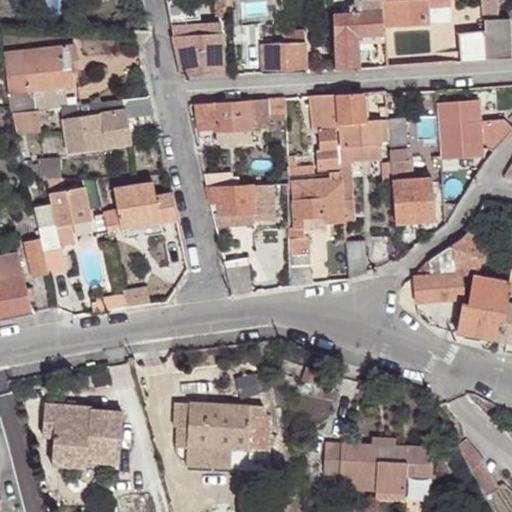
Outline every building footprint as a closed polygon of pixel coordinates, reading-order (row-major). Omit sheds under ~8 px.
[(176,0),(164,0),(167,12),(182,78),(222,76),(220,23),(201,24),(201,18),(186,19),(186,24),(181,22),(176,0)] [(214,0),(215,18),(232,18),(231,0),(214,0)] [(332,6),(335,70),(358,69),(356,35),(383,34),(381,0),(353,0),(354,13),(341,14),(341,6),(332,6)] [(382,0),(384,25),(427,23),(426,0),(382,0)] [(481,0),(483,21),(490,21),(492,21),(492,20),(490,0),(481,0)] [(511,59),(510,19),(492,20),(492,21),(490,21),(483,21),(483,32),(490,31),(504,31),(505,60),(511,59)] [(304,42),(303,30),(283,31),(283,43),(304,42)] [(483,32),(485,61),(505,60),(504,31),(490,31),(483,32)] [(462,63),(485,61),(483,32),(459,33),(460,47),(462,63)] [(283,43),(284,73),(306,72),(304,42),(283,43)] [(259,44),(260,74),(284,73),(283,43),(259,44)] [(11,113),(35,110),(33,90),(65,87),(72,86),(70,71),(69,61),(75,61),(73,45),(5,53),(11,113)] [(448,64),(462,63),(460,47),(447,48),(448,64)] [(60,108),(67,107),(65,87),(33,90),(35,110),(40,110),(60,108)] [(363,115),(362,94),(338,95),(340,126),(375,123),(375,114),(363,115)] [(337,130),(334,95),(309,97),(312,132),(317,132),(319,150),(316,150),(317,169),(337,167),(334,131),(337,130)] [(124,111),(125,117),(151,114),(150,107),(148,98),(123,101),(124,111)] [(285,117),(284,99),(248,101),(196,105),(198,118),(198,129),(216,129),(217,144),(250,142),(250,128),(269,127),(269,120),(285,117)] [(387,122),(387,119),(385,99),(376,99),(378,123),(387,122)] [(124,111),(123,101),(67,107),(60,108),(67,154),(105,148),(103,135),(127,132),(125,117),(124,111)] [(464,124),(480,123),(478,101),(462,102),(464,124)] [(509,136),(511,132),(511,128),(504,121),(480,123),(464,124),(462,102),(438,104),(443,161),(482,158),(482,148),(495,152),(501,144),(509,136)] [(198,118),(196,105),(193,105),(191,106),(190,107),(189,109),(190,112),(191,118),(198,118)] [(11,113),(10,113),(15,135),(40,133),(40,110),(35,110),(11,113)] [(404,117),(387,119),(387,122),(389,142),(390,153),(390,161),(407,160),(404,117)] [(337,146),(340,176),(340,183),(342,201),(348,201),(345,162),(344,146),(389,142),(387,122),(378,123),(375,123),(340,126),(342,146),(340,146),(337,146)] [(129,145),(127,132),(103,135),(105,148),(129,145)] [(344,146),(345,162),(381,159),(380,154),(390,153),(389,142),(344,146)] [(392,181),(390,161),(390,153),(380,154),(381,159),(383,181),(392,181)] [(296,167),(296,156),(286,157),(287,179),(315,177),(314,166),(296,167)] [(511,163),(506,173),(503,179),(511,180),(511,163)] [(45,180),(43,170),(23,170),(26,181),(45,180)] [(232,175),(204,177),(206,188),(206,189),(213,188),(237,187),(237,179),(232,179),(232,175)] [(37,230),(39,239),(43,253),(63,249),(62,244),(76,241),(72,225),(90,221),(83,187),(64,191),(62,179),(47,180),(49,194),(30,198),(37,230)] [(343,221),(343,215),(342,209),(342,201),(340,183),(318,185),(318,179),(292,180),(293,199),(299,199),(299,207),(292,207),(292,228),(303,227),(302,216),(322,215),(323,222),(325,222),(343,221)] [(431,180),(392,183),(395,223),(434,219),(431,180)] [(103,214),(107,230),(119,228),(120,228),(159,222),(159,221),(176,219),(171,197),(156,199),(153,183),(113,189),(117,211),(103,214)] [(274,185),(237,187),(213,188),(214,204),(215,215),(275,211),(274,185)] [(206,189),(206,188),(205,188),(209,205),(214,204),(213,188),(206,189)] [(418,274),(415,277),(416,302),(464,298),(462,274),(478,273),(483,262),(494,267),(501,249),(490,244),(489,246),(486,244),(502,204),(485,201),(481,210),(477,219),(471,228),(465,235),(457,242),(448,249),(439,254),(432,259),(425,266),(418,274)] [(511,205),(508,205),(503,233),(511,235),(506,257),(511,258),(511,205)] [(215,215),(215,223),(276,220),(275,211),(215,215)] [(305,232),(326,231),(325,222),(323,222),(322,215),(302,216),(303,227),(292,228),(289,228),(290,238),(305,238),(305,232)] [(305,238),(290,238),(290,254),(306,253),(305,238)] [(31,277),(48,274),(43,253),(39,239),(23,242),(31,277)] [(345,253),(348,281),(365,274),(364,242),(344,243),(345,253)] [(0,321),(31,316),(22,277),(17,253),(0,257),(0,321)] [(306,253),(290,254),(291,287),(312,285),(311,253),(306,253)] [(240,257),(223,261),(230,290),(231,293),(233,295),(235,296),(240,295),(250,294),(240,257)] [(500,340),(511,283),(473,275),(468,302),(462,301),(457,331),(500,340)] [(511,275),(511,283),(500,340),(511,342),(511,305),(511,303),(511,275)] [(150,306),(147,288),(121,293),(121,294),(124,309),(143,307),(150,306)] [(108,312),(124,309),(121,294),(105,297),(108,312)] [(188,447),(190,404),(179,403),(177,455),(179,462),(188,467),(188,447)] [(249,406),(190,404),(188,447),(228,448),(248,449),(249,421),(249,406)] [(121,414),(50,408),(48,433),(59,434),(58,449),(117,454),(121,414)] [(264,422),(249,421),(248,449),(263,449),(264,422)] [(374,439),(374,448),(396,449),(396,441),(374,439)] [(455,445),(467,467),(475,463),(463,441),(455,445)] [(341,476),(342,446),(327,446),(325,475),(341,476)] [(374,448),(342,446),(341,476),(341,485),(376,488),(376,495),(405,497),(407,467),(416,468),(415,480),(434,480),(435,452),(396,449),(374,448)] [(228,448),(188,447),(188,467),(227,468),(228,448)] [(376,488),(341,485),(340,493),(376,495),(376,488)] [(405,505),(405,497),(376,495),(376,503),(405,505)]
